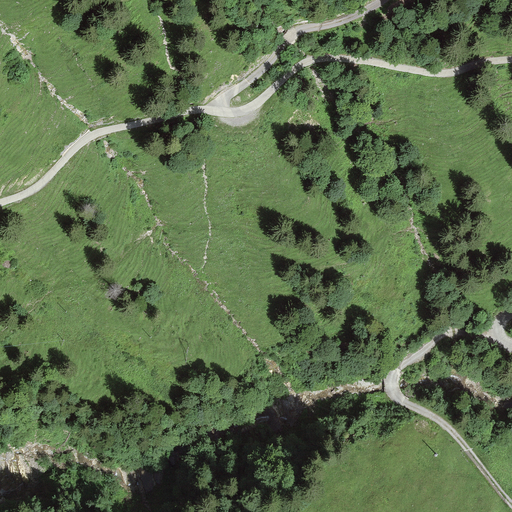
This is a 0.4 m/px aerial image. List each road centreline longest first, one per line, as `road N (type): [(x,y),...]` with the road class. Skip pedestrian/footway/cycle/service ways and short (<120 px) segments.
road 1 (unclassified): [(511,59),(432,71),(313,58),(241,110),(185,111),(92,134),(45,180),(0,202)]
road 2 (track): [(511,505),(452,432),(403,400),(390,380),(444,335),(498,329)]
road 3 (track): [(217,111),(294,33),(382,0)]
